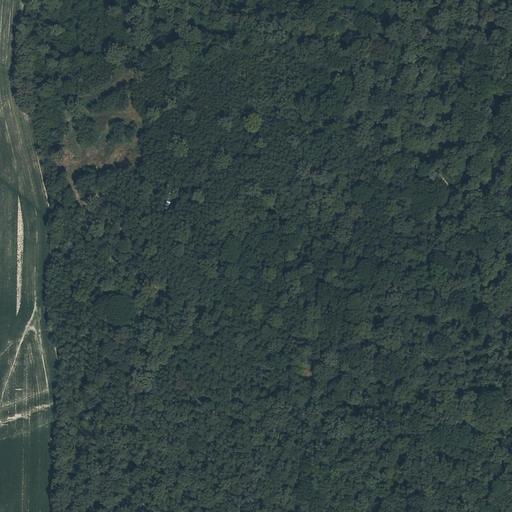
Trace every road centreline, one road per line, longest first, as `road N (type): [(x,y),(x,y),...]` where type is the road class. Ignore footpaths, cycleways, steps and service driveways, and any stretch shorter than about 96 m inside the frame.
road 1 (track): [(261,511),(423,155)]
road 2 (track): [(243,0),(511,231)]
